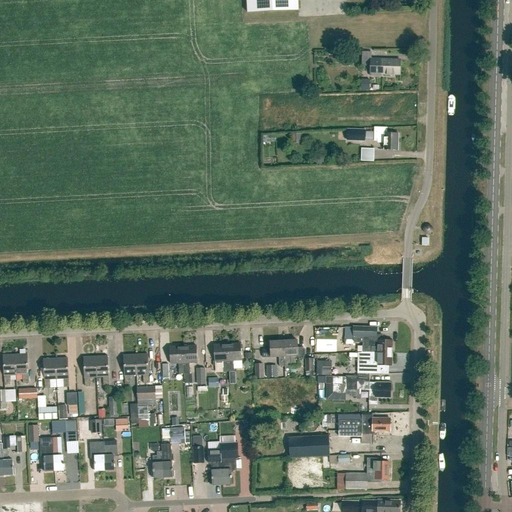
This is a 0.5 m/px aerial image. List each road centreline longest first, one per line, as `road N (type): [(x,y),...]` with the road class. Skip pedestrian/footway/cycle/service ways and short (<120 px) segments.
road 1 (residential): [(0,333),(405,312)]
road 2 (secondary): [(487,392),(497,0)]
road 3 (unclassified): [(405,312),(407,243),(428,179),(433,0)]
road 4 (unclassified): [(416,511),(420,332),(418,318),(405,312)]
road 5 (residential): [(124,505),(253,499)]
road 6 (residential): [(124,505),(107,493),(0,498)]
road 7 (secondary): [(484,511),(487,392)]
